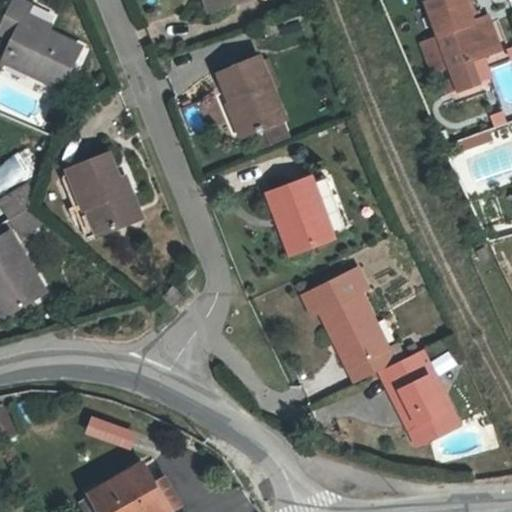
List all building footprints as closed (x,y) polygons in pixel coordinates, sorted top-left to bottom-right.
[(32,7),(17,0),(13,0),(0,27),(0,30),(17,39),(7,60),(62,86),(80,48),(49,33),(26,21),(30,13),(32,7)] [(209,0),(213,9),(236,0),(209,0)] [(450,67),(455,79),(458,88),(459,90),(480,83),(479,82),(471,60),(484,56),(493,52),(481,19),(474,22),(466,0),(433,0),(428,2),(440,37),(423,43),(433,73),(450,67)] [(53,24),(30,13),(26,21),(49,33),(53,24)] [(489,16),(481,19),(493,52),(501,50),(489,16)] [(471,60),(479,82),(491,78),(484,56),(471,60)] [(269,58),(262,61),(273,89),(281,86),(269,58)] [(222,74),(235,105),(247,134),(257,129),(282,119),(285,118),(273,89),(262,61),(260,59),(222,74)] [(458,88),(455,79),(444,82),(448,92),(458,88)] [(241,136),(247,134),(235,105),(229,107),(241,136)] [(282,119),(257,129),(264,146),(289,136),(282,119)] [(140,216),(128,187),(122,189),(119,182),(109,157),(67,174),(63,179),(87,238),(140,216)] [(312,179),(272,194),(293,252),(333,237),(312,179)] [(122,189),(128,187),(125,180),(119,182),(122,189)] [(27,209),(33,192),(27,185),(0,202),(10,219),(27,209)] [(27,209),(10,219),(20,237),(44,222),(27,209)] [(0,237),(0,291),(13,314),(49,292),(11,231),(0,237)] [(324,310),(359,382),(395,364),(387,349),(360,293),(368,290),(359,271),(316,292),(325,310),(324,310)] [(175,284),(163,296),(174,307),(186,296),(175,284)] [(0,291),(0,303),(8,317),(13,314),(0,291)] [(325,310),(316,292),(307,296),(316,314),(324,310),(325,310)] [(399,343),(387,349),(395,364),(407,358),(399,343)] [(422,352),(389,369),(402,394),(397,397),(420,442),(458,423),(422,352)] [(384,371),(397,397),(402,394),(389,369),(384,371)] [(4,404),(0,405),(0,420),(10,440),(20,434),(4,404)] [(95,417),(90,433),(128,446),(134,430),(95,417)] [(93,493),(95,496),(104,511),(170,511),(181,506),(166,478),(157,483),(145,463),(93,493)] [(104,511),(95,496),(84,503),(89,511),(104,511)]
